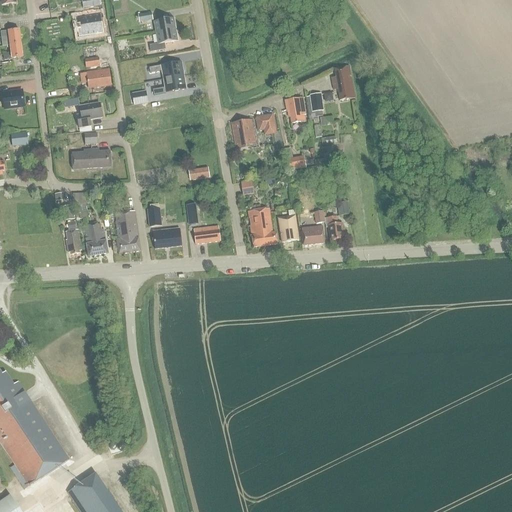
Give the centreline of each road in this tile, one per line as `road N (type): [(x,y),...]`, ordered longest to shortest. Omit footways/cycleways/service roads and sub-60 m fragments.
road 1 (tertiary): [(511,248),(242,264)]
road 2 (unclassified): [(170,511),(131,345),(128,271)]
road 3 (residential): [(51,185),(29,0)]
road 4 (residential): [(133,188),(109,44)]
road 5 (residential): [(242,264),(218,124)]
road 6 (tertiary): [(128,271),(0,279)]
road 7 (residential): [(218,124),(196,0)]
